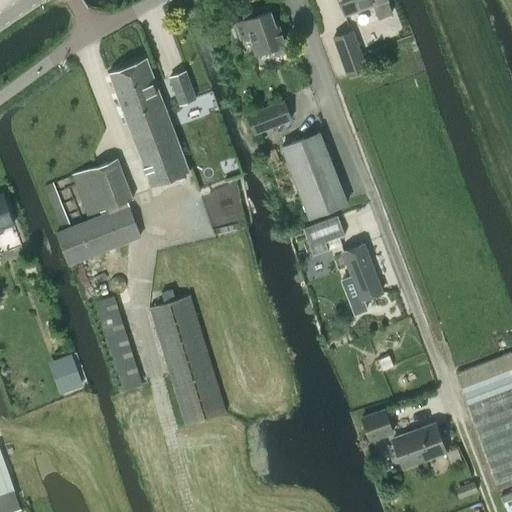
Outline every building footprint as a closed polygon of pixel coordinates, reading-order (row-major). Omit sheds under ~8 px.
[(339,0),(345,15),(373,5),(378,18),(392,13),(387,0),(339,0)] [(286,52),(283,45),(285,44),(278,25),(274,26),(269,10),(244,19),(256,54),(273,48),(276,56),(286,52)] [(365,68),(352,30),(333,37),(346,75),(365,68)] [(147,58),(108,74),(150,186),(189,171),(147,58)] [(185,72),(170,77),(181,104),(195,99),(185,72)] [(291,119),(284,101),(247,115),(254,134),(291,119)] [(346,203),(319,132),(282,147),(309,217),(346,203)] [(43,185),(62,231),(56,233),(68,264),(140,235),(135,223),(141,220),(118,159),(72,175),(89,220),(71,227),(52,182),(43,185)] [(0,194),(0,228),(13,224),(2,194),(0,194)] [(303,228),(305,235),(313,255),(328,249),(325,241),(338,237),(344,234),(337,215),(303,228)] [(364,241),(340,251),(360,301),(384,292),(364,241)] [(149,307),(185,424),(226,412),(190,294),(175,299),(172,289),(161,292),(164,302),(149,307)] [(123,390),(141,384),(113,296),(96,301),(123,390)] [(511,350),(455,371),(497,485),(511,479),(511,350)] [(392,432),(385,412),(362,420),(369,440),(392,432)] [(402,467),(445,451),(434,423),(392,438),(402,467)] [(9,452),(0,455),(0,511),(25,511),(23,505),(27,503),(25,498),(28,497),(21,478),(19,479),(9,452)] [(455,488),(459,498),(477,491),(473,481),(455,488)] [(511,511),(511,490),(500,495),(506,511),(511,511)]
